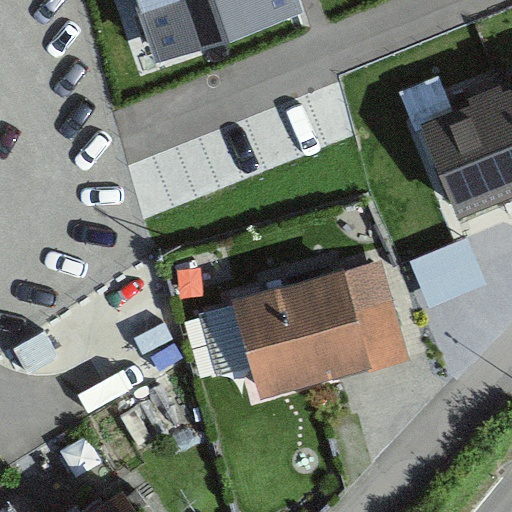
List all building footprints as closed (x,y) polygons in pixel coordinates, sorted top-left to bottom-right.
[(301,4),(299,0),(140,0),(159,55),(301,4)] [(511,71),(423,106),(461,205),(511,185),(511,71)] [(379,246),(348,254),(373,349),(378,363),(410,354),(379,246)] [(233,284),(258,378),(373,349),(348,254),(233,284)] [(149,511),(122,475),(70,511),(17,511),(6,496),(0,500),(0,511),(149,511)]
